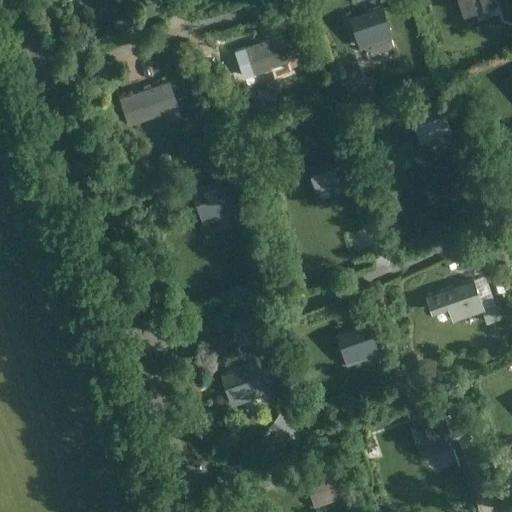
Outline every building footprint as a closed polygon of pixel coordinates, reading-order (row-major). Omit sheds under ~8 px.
[(495,4),(494,0),(461,0),(465,13),(495,4)] [(159,11),(157,2),(139,8),(141,17),(159,11)] [(391,36),(382,6),(352,15),(361,45),(391,36)] [(475,38),(508,32),(504,7),(471,13),(475,38)] [(288,61),(280,36),(245,47),(253,72),(288,61)] [(295,63),(293,54),(287,56),(289,64),(295,63)] [(178,107),(169,82),(121,98),(130,123),(178,107)] [(378,99),(374,84),(359,89),(363,103),(378,99)] [(406,105),(404,96),(392,100),(395,109),(406,105)] [(451,131),(442,101),(412,111),(421,141),(451,131)] [(330,129),(326,119),(303,127),(307,137),(330,129)] [(158,172),(151,152),(135,158),(142,178),(158,172)] [(347,181),(338,152),(308,161),(317,191),(347,181)] [(247,176),(240,155),(219,161),(226,182),(247,176)] [(235,210),(224,180),(195,190),(205,220),(235,210)] [(265,230),(258,209),(243,214),(250,235),(265,230)] [(282,290),(275,270),(258,276),(264,296),(282,290)] [(483,310),(474,280),(430,293),(435,309),(449,305),(452,319),(483,310)] [(501,317),(498,305),(483,310),(487,322),(501,317)] [(381,330),(378,321),(369,323),(372,332),(381,330)] [(378,353),(368,324),(339,334),(349,363),(378,353)] [(263,394),(253,364),(224,374),(234,404),(263,394)] [(466,434),(456,403),(448,406),(451,414),(445,416),(452,438),(466,434)] [(453,446),(443,416),(414,426),(423,456),(453,446)] [(299,428),(286,418),(275,432),(288,442),(299,428)] [(349,493),(341,468),(307,480),(315,505),(349,493)]
